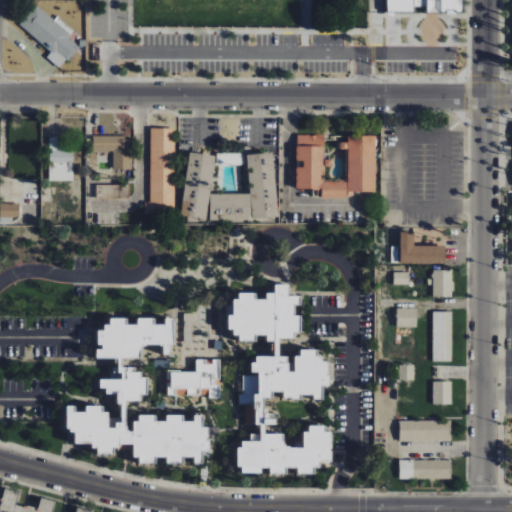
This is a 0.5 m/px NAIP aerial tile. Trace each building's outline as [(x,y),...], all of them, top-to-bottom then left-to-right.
[(384,0),(385,13),(413,13),(413,7),(425,7),(425,12),(462,12),(462,0),(384,0)] [(61,69),(81,42),(33,7),(19,27),(52,51),(47,58),(61,69)] [(150,128),(150,201),(144,201),(144,213),(174,213),(174,128),(150,128)] [(124,135),(93,136),(93,152),(113,152),(113,173),(132,173),(131,140),(124,140),(124,135)] [(321,189),(321,197),(346,197),(346,181),(323,181),(323,135),(296,135),(296,161),(302,161),(302,167),(295,167),(295,189),(321,189)] [(375,191),(374,135),(346,135),(347,192),(375,191)] [(73,179),(72,147),(63,147),(63,136),(49,137),(50,180),(73,179)] [(180,216),(206,219),(213,155),(187,152),(180,216)] [(250,219),(250,218),(276,217),(274,153),(247,154),(248,193),(208,194),(209,220),(250,219)] [(129,184),(96,185),(96,199),(129,198),(129,184)] [(0,219),(19,220),(19,204),(0,203),(0,219)] [(399,263),(444,263),(444,246),(413,245),(413,231),(400,231),(399,263)] [(433,297),(452,297),(453,270),(433,270),(433,297)] [(409,272),(393,272),(393,285),(409,285),(409,272)] [(243,482),(333,456),(324,426),(304,424),(303,441),(263,438),(266,394),(315,397),(328,385),(319,350),(307,349),(288,367),(285,356),(277,356),(278,339),(300,333),(293,306),(304,296),(289,295),(286,285),(230,300),(228,328),(240,342),(263,335),(273,346),(272,354),(244,362),(255,374),(242,377),(240,409),(258,429),(234,451),(243,482)] [(416,327),(417,308),(397,308),(396,327),(416,327)] [(452,311),(433,311),(432,361),(451,361),(452,311)] [(184,342),(195,342),(195,316),(184,316),(184,342)] [(167,395),(209,395),(209,399),(220,399),(219,385),(218,385),(218,359),(195,359),(195,371),(167,371),(167,395)] [(414,364),(399,365),(399,380),(414,380),(414,364)] [(433,404),(451,404),(451,381),(433,381),(433,404)] [(451,421),(400,420),(399,441),(450,442),(451,421)] [(450,479),(450,460),(399,459),(399,478),(450,479)] [(89,511),(90,510),(78,508),(74,511),(51,511),(54,501),(39,498),(37,508),(15,504),(17,491),(3,488),(0,502),(0,511),(89,511)]
